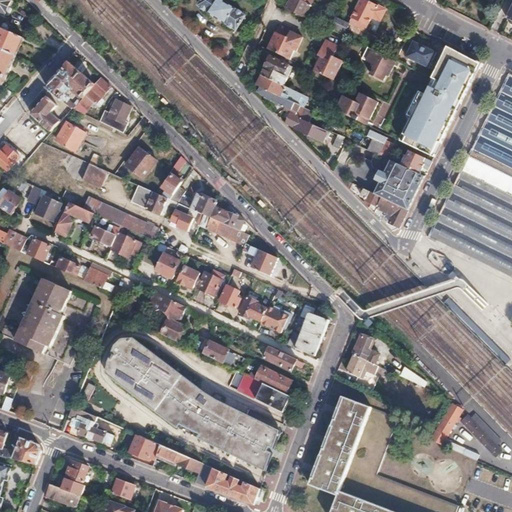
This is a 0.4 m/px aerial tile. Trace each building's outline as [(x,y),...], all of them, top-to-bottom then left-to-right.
[(0,0),(0,14),(4,16),(5,15),(7,17),(10,16),(12,10),(12,8),(9,7),(12,0),(0,0)] [(202,0),(199,5),(209,11),(208,13),(225,24),(226,23),(236,29),(245,16),(235,9),(236,8),(223,0),(202,0)] [(299,0),(291,0),(288,9),(305,17),(311,5),(299,0)] [(367,0),(360,0),(349,23),(365,31),(371,18),(379,22),(386,9),(367,0)] [(334,16),(329,26),(346,33),(348,28),(372,40),(370,45),(368,47),(373,49),(378,37),(365,31),(349,23),(334,16)] [(279,27),(268,50),(290,60),(294,51),(296,52),(303,38),(295,34),(294,36),(290,34),(291,33),(279,27)] [(0,49),(16,57),(23,39),(3,30),(2,33),(0,32),(0,49)] [(346,33),(344,35),(368,47),(370,45),(346,33)] [(46,42),(44,47),(55,52),(59,48),(46,42)] [(334,57),(338,48),(326,42),(319,56),(322,58),(315,72),(334,81),(344,61),(334,57)] [(413,43),(406,59),(428,70),(434,57),(420,50),(422,47),(413,43)] [(394,44),(389,55),(396,58),(401,47),(394,44)] [(368,47),(362,59),(376,65),(371,75),(384,81),(390,69),(392,70),(397,61),(382,54),(373,49),(368,47)] [(413,117),(401,141),(416,148),(425,153),(435,157),(448,129),(456,114),(466,94),(478,69),(476,62),(453,50),(448,47),(433,78),(425,94),(424,93),(420,91),(408,115),(413,117)] [(0,85),(2,87),(16,57),(0,49),(0,85)] [(266,68),(262,76),(284,86),(287,78),(284,77),(289,66),(270,57),(265,68),(266,68)] [(70,62),(48,88),(73,110),(76,107),(69,101),(67,101),(64,99),(72,90),(81,98),(79,100),(81,102),(96,84),(70,62)] [(262,76),(258,86),(262,87),(282,97),(287,87),(284,86),(262,76)] [(76,107),(73,110),(85,115),(93,106),(96,108),(98,106),(100,108),(104,104),(101,101),(112,88),(101,79),(96,84),(81,102),(76,107)] [(511,82),(509,81),(430,238),(511,278),(511,82)] [(262,87),(259,92),(265,97),(264,98),(282,107),(283,106),(286,108),(285,111),(290,114),(296,116),(301,106),(282,97),(262,87)] [(287,87),(282,97),(301,106),(306,108),(311,98),(306,96),(291,89),(287,87)] [(308,91),(306,96),(311,98),(315,100),(317,95),(308,91)] [(343,96),(337,111),(367,125),(378,102),(361,94),(357,103),(343,96)] [(47,97),(32,115),(53,133),(62,123),(51,114),(58,107),(47,97)] [(105,113),(101,123),(106,126),(107,123),(126,131),(129,124),(127,123),(133,108),(117,101),(115,105),(112,104),(110,109),(113,111),(111,115),(105,113)] [(301,106),(296,116),(306,121),(310,110),(306,108),(301,106)] [(290,114),(286,124),(296,128),(295,129),(323,142),(328,131),(306,121),(296,116),(290,114)] [(69,123),(58,141),(76,152),(87,134),(69,123)] [(380,131),(377,137),(384,140),(387,134),(380,131)] [(338,136),(333,148),(341,152),(344,144),(342,143),(344,139),(338,136)] [(373,139),(368,150),(379,155),(384,145),(382,144),(375,140),(373,139)] [(384,145),(379,155),(387,159),(394,144),(386,140),(384,145)] [(2,153),(0,155),(0,163),(9,172),(21,158),(10,148),(4,154),(2,153)] [(141,149),(128,166),(145,178),(158,162),(141,149)] [(402,162),(401,165),(420,174),(423,169),(428,171),(433,162),(410,151),(405,163),(402,162)] [(182,157),(175,168),(180,171),(187,162),(182,157)] [(380,183),(374,194),(383,198),(409,210),(425,176),(420,174),(401,165),(391,160),(385,173),(380,183)] [(92,166),(85,182),(103,190),(110,174),(92,166)] [(380,171),(375,181),(380,183),(385,173),(380,171)] [(173,176),(164,188),(171,192),(169,194),(167,193),(164,197),(169,200),(171,200),(180,187),(183,183),(173,176)] [(354,184),(340,177),(350,188),(354,184)] [(36,187),(29,201),(36,205),(43,190),(36,187)] [(140,187),(133,203),(162,216),(169,200),(164,197),(157,194),(140,187)] [(180,187),(171,200),(172,201),(179,204),(180,204),(182,201),(188,192),(180,187)] [(365,189),(361,197),(364,198),(366,201),(371,204),(369,207),(375,213),(377,210),(378,208),(383,198),(374,194),(365,189)] [(11,191),(2,206),(15,214),(24,199),(11,191)] [(199,195),(192,210),(205,215),(212,218),(216,208),(218,203),(199,195)] [(45,197),(37,214),(54,221),(62,205),(45,197)] [(377,210),(375,213),(380,218),(393,231),(400,228),(409,210),(383,198),(378,208),(386,212),(384,216),(377,210)] [(88,199),(84,209),(95,214),(97,215),(107,219),(112,209),(88,199)] [(172,201),(170,206),(177,209),(179,204),(172,201)] [(66,211),(57,232),(67,237),(77,217),(91,223),(95,214),(84,209),(71,203),(67,212),(66,211)] [(216,208),(212,218),(241,231),(245,221),(233,209),(231,214),(216,208)] [(112,209),(107,219),(122,226),(147,237),(154,241),(159,230),(112,209)] [(176,211),(171,221),(178,224),(177,227),(188,232),(195,219),(176,211)] [(205,215),(200,226),(246,246),(247,244),(251,235),(241,231),(212,218),(205,215)] [(97,227),(92,237),(113,247),(119,233),(121,230),(111,225),(108,232),(97,227)] [(85,227),(80,238),(86,240),(91,229),(85,227)] [(0,242),(11,248),(22,253),(28,239),(19,236),(19,237),(17,236),(16,238),(0,231),(0,242)] [(113,247),(112,249),(130,257),(132,252),(135,253),(137,251),(139,252),(142,243),(119,233),(113,247)] [(35,240),(28,255),(45,263),(52,247),(35,240)] [(246,246),(244,251),(257,257),(253,267),(271,276),(279,258),(247,244),(246,246)] [(168,247),(157,271),(173,279),(180,265),(172,261),(175,255),(177,251),(168,247)] [(177,251),(175,255),(187,261),(189,256),(186,255),(177,251)] [(61,257),(57,268),(84,281),(90,268),(82,264),(81,266),(79,265),(80,263),(69,258),(68,260),(61,257)] [(90,268),(84,281),(102,289),(108,276),(90,268)] [(186,268),(179,281),(194,287),(195,284),(198,285),(201,278),(199,276),(200,274),(186,268)] [(234,269),(232,274),(240,277),(242,272),(234,269)] [(206,273),(198,288),(216,296),(223,281),(222,280),(223,277),(220,275),(221,274),(214,271),(212,275),(206,273)] [(45,280),(17,341),(45,354),(48,347),(52,348),(66,318),(63,316),(73,293),(45,280)] [(117,287),(114,294),(119,297),(120,294),(122,290),(117,287)] [(228,287),(222,302),(223,302),(222,305),(223,306),(228,308),(230,307),(230,306),(238,309),(242,300),(238,298),(240,292),(228,287)] [(156,292),(148,308),(170,318),(177,322),(179,318),(182,319),(188,308),(169,299),(156,292)] [(250,295),(241,314),(250,318),(251,316),(263,321),(268,309),(258,304),(259,302),(256,300),(257,298),(250,295)] [(294,332),(289,345),(296,349),(316,356),(329,320),(313,314),(315,309),(314,308),(315,306),(307,302),(303,314),(304,314),(301,320),(306,322),(301,335),(294,332)] [(263,321),(262,323),(282,332),(284,328),(290,331),(297,315),(275,305),(274,308),(270,306),(268,309),(263,321)] [(170,318),(162,334),(179,342),(186,329),(187,327),(180,323),(177,322),(170,318)] [(363,336),(355,355),(376,366),(381,355),(371,350),(375,341),(363,336)] [(278,448),(284,431),(222,400),(210,392),(137,337),(125,338),(118,343),(112,358),(109,373),(181,429),(184,424),(204,434),(202,439),(270,471),(276,452),(272,450),(274,446),(278,448)] [(211,342),(205,355),(224,364),(230,351),(211,342)] [(271,348),(265,359),(292,371),(295,365),(297,360),(298,360),(282,352),(271,347),(271,348)] [(355,355),(348,373),(361,378),(365,369),(378,376),(377,377),(388,382),(392,373),(376,366),(355,355)] [(262,367),(256,379),(265,383),(287,394),(293,381),(262,367)] [(406,369),(402,376),(426,388),(430,381),(406,369)] [(0,370),(0,391),(5,393),(11,376),(0,370)] [(247,375),(239,391),(257,399),(265,383),(256,379),(247,375)] [(265,383),(257,399),(284,413),(291,396),(287,394),(265,383)] [(345,396),(312,485),(341,497),(335,511),(396,511),(343,492),(375,408),(345,396)] [(8,397),(3,409),(8,411),(13,399),(8,397)] [(447,447),(465,409),(451,403),(433,440),(447,447)] [(74,407),(70,417),(76,419),(73,426),(82,429),(80,433),(105,443),(106,440),(113,444),(116,436),(99,428),(100,426),(97,424),(100,418),(74,407)] [(375,408),(343,492),(396,511),(457,511),(460,507),(380,476),(401,418),(375,408)] [(508,449),(474,412),(463,422),(496,459),(508,449)] [(0,430),(0,448),(2,449),(8,433),(0,430)] [(137,435),(130,451),(150,459),(156,443),(137,435)] [(16,453),(13,460),(36,466),(42,452),(38,445),(22,438),(16,453)] [(452,443),(450,449),(478,460),(480,454),(452,443)] [(162,445),(154,466),(159,468),(163,460),(171,464),(173,461),(178,464),(200,472),(204,463),(186,456),(162,445)] [(0,456),(8,458),(11,451),(2,449),(0,448),(0,456)] [(73,462),(68,477),(84,482),(90,468),(73,462)] [(473,479),(511,491),(511,489),(511,478),(476,467),(473,479)] [(202,474),(199,483),(255,505),(261,488),(245,481),(243,486),(239,484),(240,479),(232,476),(230,480),(227,479),(229,474),(214,468),(211,477),(202,474)] [(51,484),(46,498),(77,509),(82,496),(85,487),(67,480),(63,489),(51,484)] [(118,481),(113,494),(131,501),(135,487),(118,481)] [(481,500),(479,508),(494,511),(495,511),(497,504),(481,500)] [(104,511),(102,511),(97,510),(95,511),(134,511),(135,511),(126,507),(111,502),(109,506),(107,505),(104,511)] [(159,502),(155,511),(182,511),(183,511),(175,508),(174,510),(166,507),(167,505),(159,502)]
